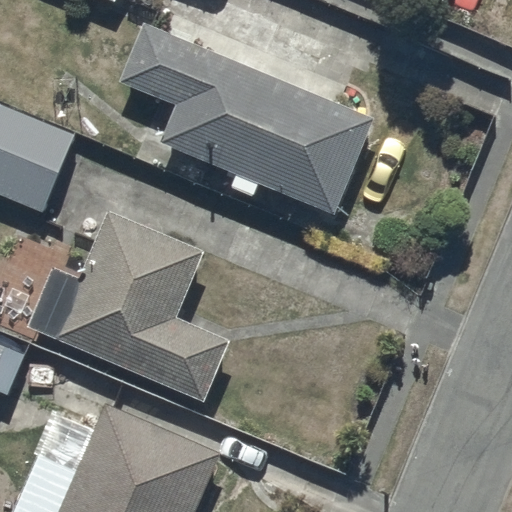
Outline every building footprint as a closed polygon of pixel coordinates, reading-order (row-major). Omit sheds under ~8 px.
[(372,111),(147,16),(122,75),(174,97),(160,132),(239,165),(232,181),(255,191),(263,173),(333,203),(372,111)] [(76,131),(0,98),(0,186),(44,205),(76,131)] [(206,243),(109,200),(83,271),(54,259),(29,320),(206,392),(233,332),(178,307),(206,243)] [(28,347),(0,334),(0,382),(11,387),(28,347)] [(193,511),(222,444),(107,396),(98,418),(58,400),(10,511),(193,511)]
